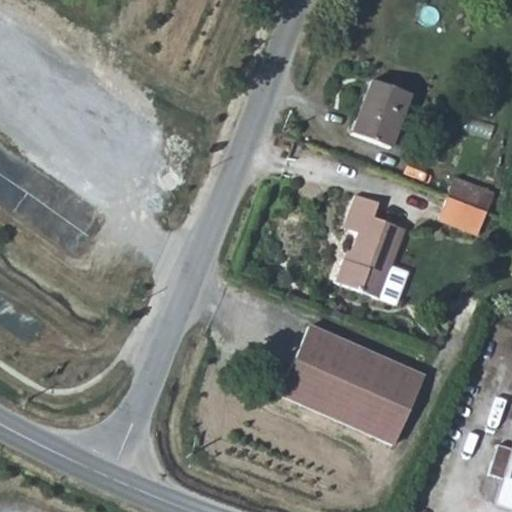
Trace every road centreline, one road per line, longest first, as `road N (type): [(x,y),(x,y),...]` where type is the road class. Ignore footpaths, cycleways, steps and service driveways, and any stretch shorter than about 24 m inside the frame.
road 1 (residential): [(112,479),(307,0)]
road 2 (secondary): [(112,479),(0,423)]
